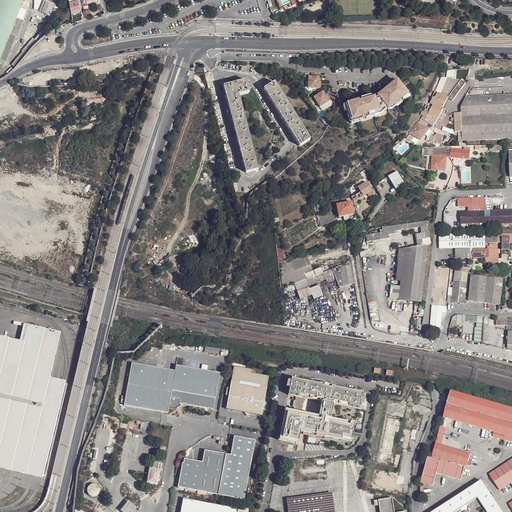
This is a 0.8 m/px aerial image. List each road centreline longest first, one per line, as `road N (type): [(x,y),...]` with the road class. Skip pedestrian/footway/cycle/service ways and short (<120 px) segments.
road 1 (tertiary): [(194,41),(511,51)]
road 2 (tertiary): [(58,511),(116,267)]
road 3 (tertiary): [(194,41),(178,63),(116,267)]
road 4 (tertiary): [(116,267),(194,41)]
road 5 (track): [(160,256),(184,218),(205,140),(202,84),(184,72)]
